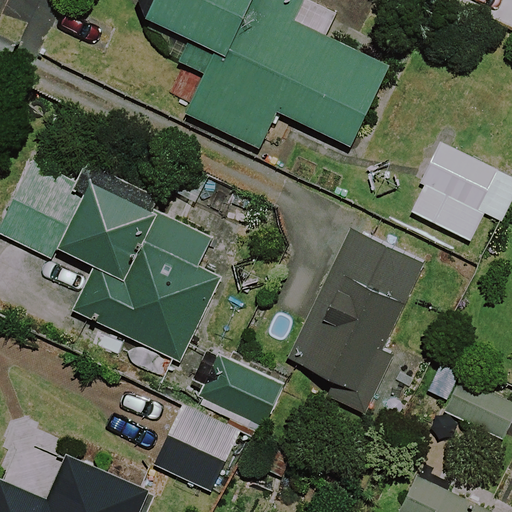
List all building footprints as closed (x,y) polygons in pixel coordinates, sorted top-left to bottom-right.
[(317,8),(300,0),(155,0),(146,19),(215,52),(185,115),(258,149),(275,113),(348,148),(386,69),(306,30),(317,8)] [(494,173),(438,145),(418,185),(474,213),(494,173)] [(151,220),(30,162),(0,224),(0,236),(52,261),(56,251),(94,269),(73,313),(179,364),(218,282),(139,244),(151,220)] [(330,405),(365,421),(393,359),(380,353),(420,265),(356,236),(297,364),(340,384),(330,405)] [(285,398),(199,354),(179,394),(265,438),(285,398)] [(511,419),(511,402),(459,380),(443,417),(502,442),(511,419)] [(237,433),(181,405),(151,467),(207,494),(237,433)] [(140,511),(149,493),(64,456),(58,470),(35,460),(21,489),(0,480),(0,511),(140,511)] [(492,511),(416,476),(398,511),(492,511)]
